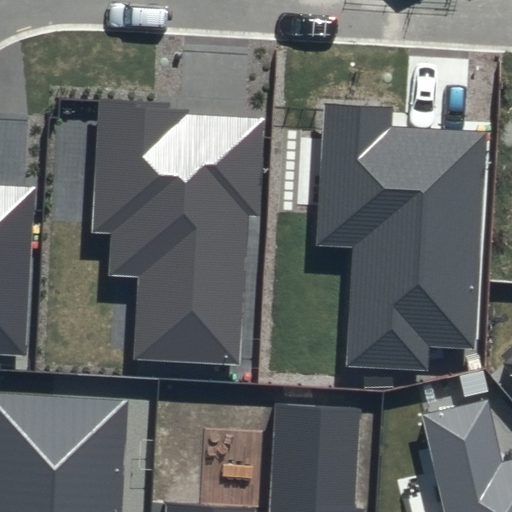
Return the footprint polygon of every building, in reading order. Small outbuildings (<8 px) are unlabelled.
[(188,105),(99,100),(91,232),(111,233),(109,275),(140,277),(135,358),(240,364),(248,216),(260,216),(266,118),(187,114),(188,105)] [(394,107),(325,103),(317,244),(353,246),(347,365),(428,369),(429,346),(475,348),(487,131),(393,126),(394,107)] [(0,355),(28,357),(38,186),(0,184),(0,355)] [(511,354),(501,364),(511,376),(511,354)] [(121,511),(128,400),(0,392),(0,511),(121,511)] [(488,399),(422,415),(444,511),(511,511),(511,460),(503,462),(488,399)] [(359,409),(276,404),(269,511),(255,511),(256,509),(168,504),(167,511),(365,511),(366,510),(354,509),(359,409)]
